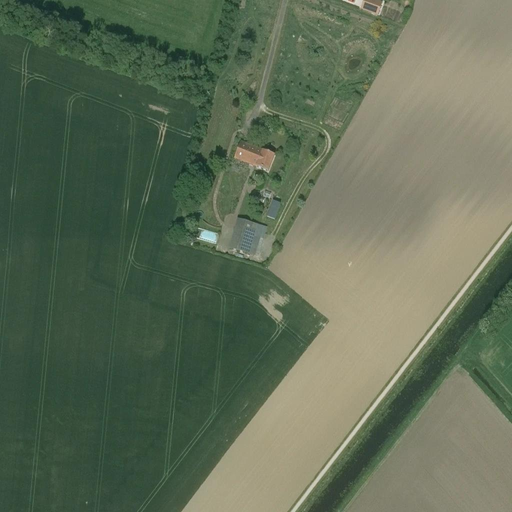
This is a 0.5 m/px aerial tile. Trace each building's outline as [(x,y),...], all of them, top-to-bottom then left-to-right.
[(373,0),(363,0),(360,10),(377,17),(382,3),(373,0)] [(240,144),(235,159),(268,172),(274,157),(240,144)] [(272,219),(278,203),(270,201),(265,217),(272,219)] [(237,220),(234,230),(242,232),(236,252),(249,256),(258,226),(237,220)] [(196,238),(215,243),(218,235),(198,229),(196,238)]
